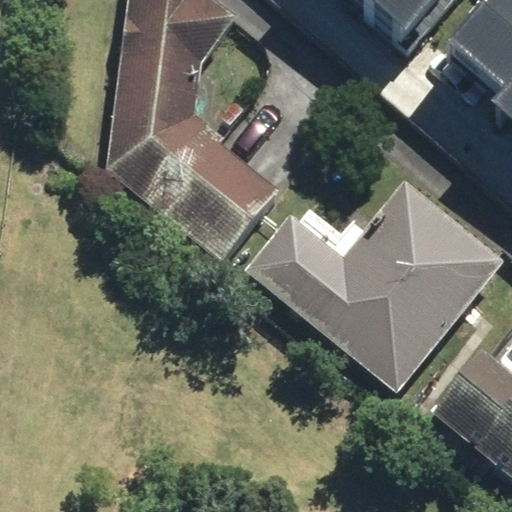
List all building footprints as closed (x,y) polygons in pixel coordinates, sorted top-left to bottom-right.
[(231,32),(190,0),(124,0),(98,185),(216,277),(274,203),(200,145),(208,52),(229,54),(231,32)] [(348,0),(416,57),(464,0),(348,0)] [(511,140),(511,17),(503,10),(455,64),(511,113),(511,115),(500,129),(511,140)] [(278,229),(235,284),(388,405),(492,274),(394,197),(353,249),(321,223),(302,248),(278,229)] [(511,511),(511,334),(416,437),(496,511),(511,511)]
